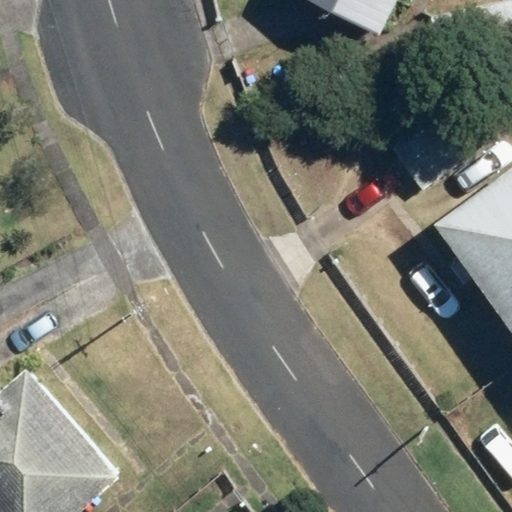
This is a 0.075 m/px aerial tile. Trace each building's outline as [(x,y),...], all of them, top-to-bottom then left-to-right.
[(336,0),(393,29),(407,0),(336,0)] [(511,0),(495,0),(432,14),(443,65),(511,49),(511,0)] [(465,91),(391,144),(421,187),(496,133),(465,91)] [(511,167),(445,216),(511,307),(511,167)] [(0,377),(0,511),(79,511),(127,471),(35,365),(9,388),(0,377)]
